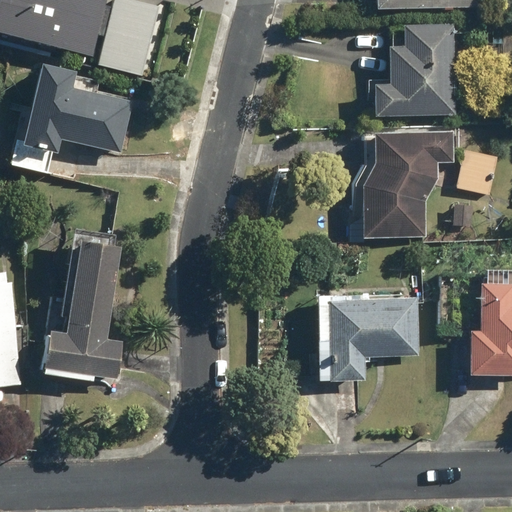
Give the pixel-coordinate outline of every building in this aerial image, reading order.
[(85,0),(0,0),(0,32),(70,52),(85,0)] [(162,5),(140,0),(111,0),(96,63),(145,75),(162,5)] [(375,0),(375,10),(480,11),(479,0),(375,0)] [(373,85),(372,116),(451,117),(453,25),(402,24),(402,46),(388,45),(388,85),(373,85)] [(80,73),(38,64),(21,142),(56,150),(57,142),(120,156),(132,102),(76,90),(80,73)] [(451,162),(452,130),(372,132),(372,165),(361,186),(361,239),(424,239),(426,197),(436,181),(436,162),(451,162)] [(499,155),(463,148),(455,188),(491,195),(499,155)] [(472,206),(448,205),(448,227),(471,228),(472,206)] [(115,291),(119,232),(69,229),(63,331),(44,330),(41,376),(119,381),(121,341),(108,340),(111,291),(115,291)] [(4,272),(0,272),(0,386),(18,385),(10,284),(5,284),(4,272)] [(511,284),(482,283),(481,302),(477,301),(476,329),(468,329),(466,375),(511,377),(511,284)] [(315,295),(314,382),(366,383),(366,357),(415,357),(416,297),(315,295)]
